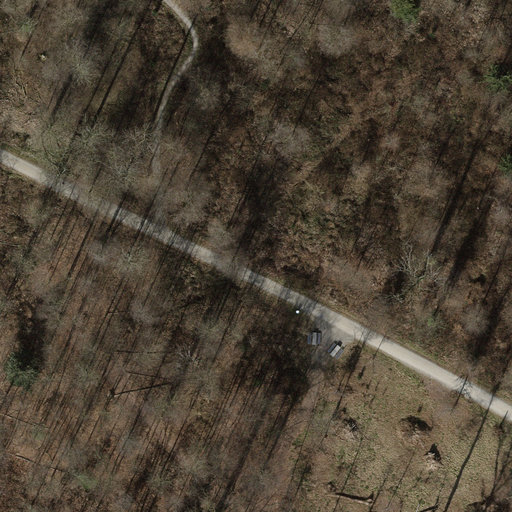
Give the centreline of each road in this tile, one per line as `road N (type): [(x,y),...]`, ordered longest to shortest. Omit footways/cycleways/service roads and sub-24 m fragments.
road 1 (track): [(0,155),(511,413)]
road 2 (track): [(152,229),(160,112),(197,38),(167,0)]
